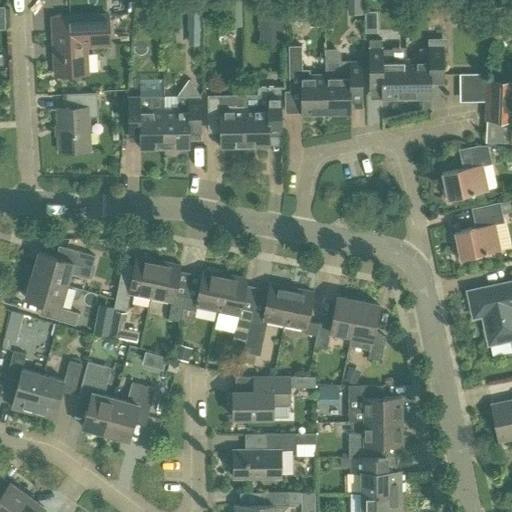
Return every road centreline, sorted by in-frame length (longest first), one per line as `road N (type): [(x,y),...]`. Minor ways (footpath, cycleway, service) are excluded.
road 1 (residential): [(35,208),(150,210),(299,233)]
road 2 (residential): [(417,268),(469,511)]
road 3 (residential): [(35,208),(20,24)]
road 4 (residential): [(299,233),(311,158),(404,143)]
road 5 (residential): [(135,511),(60,457),(0,446)]
road 6 (residential): [(195,511),(197,381)]
road 7 (residential): [(404,143),(417,268)]
road 8 (residential): [(299,233),(417,268)]
